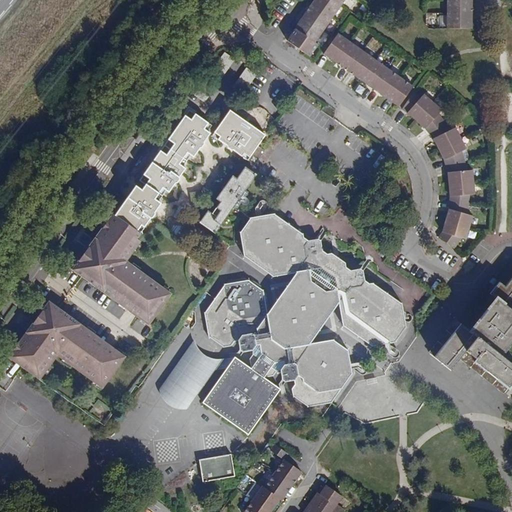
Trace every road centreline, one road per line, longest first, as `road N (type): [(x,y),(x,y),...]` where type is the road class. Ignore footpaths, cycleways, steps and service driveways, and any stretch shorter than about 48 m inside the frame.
road 1 (residential): [(506,248),(466,284),(420,258),(412,247),(429,197),(412,155),(267,44)]
road 2 (tertiary): [(222,10),(0,314)]
road 3 (residential): [(498,0),(506,248)]
